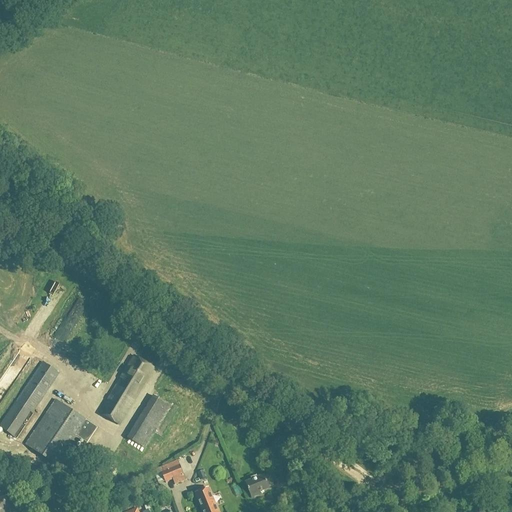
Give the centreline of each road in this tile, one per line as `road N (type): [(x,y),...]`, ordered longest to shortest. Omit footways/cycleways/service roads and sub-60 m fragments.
road 1 (track): [(0,206),(367,484)]
road 2 (tertiary): [(344,511),(511,442)]
